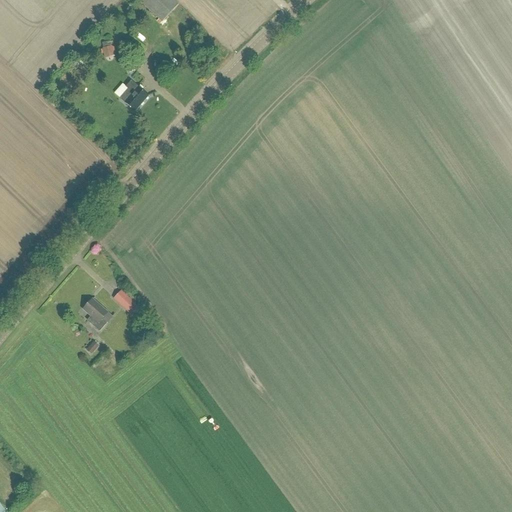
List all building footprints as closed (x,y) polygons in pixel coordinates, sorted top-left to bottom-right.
[(179,5),(173,0),(139,0),(139,1),(162,23),(179,5)] [(116,47),(106,47),(106,58),(116,57),(116,47)] [(149,97),(132,82),(119,97),(125,103),(136,112),(149,97)] [(145,315),(121,291),(114,298),(138,322),(145,315)] [(112,317),(93,300),(84,310),(91,317),(87,321),(99,332),(112,317)] [(91,354),(97,357),(100,351),(94,348),(91,354)]
